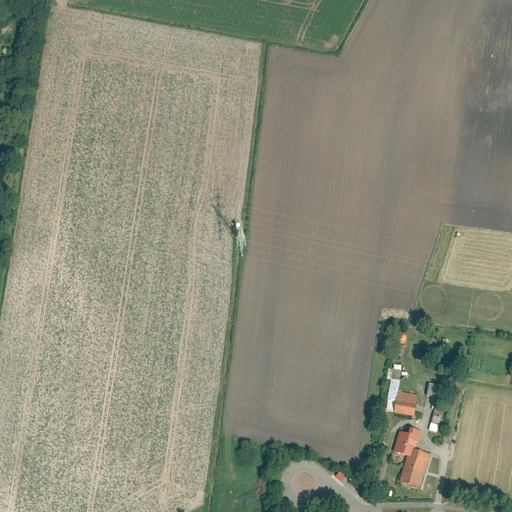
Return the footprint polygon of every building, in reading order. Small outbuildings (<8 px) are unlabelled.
[(405,375),(394,374),(391,412),(416,415),(417,400),(403,399),(404,379),(405,375)] [(445,383),(433,382),(432,395),(444,396),(445,383)] [(429,431),(435,433),(443,407),(436,406),(432,419),(429,431)] [(398,463),(408,465),(403,485),(416,488),(424,458),(416,456),(418,449),(403,445),(399,462),(398,463)] [(341,471),(335,477),(342,483),(347,478),(341,471)]
